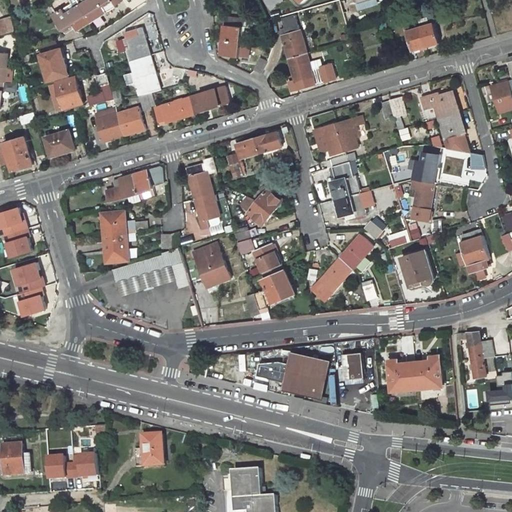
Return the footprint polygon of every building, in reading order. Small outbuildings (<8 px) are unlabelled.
[(78,0),(71,0),(72,1),(53,13),(64,30),(72,24),(76,31),(91,22),(78,0)] [(78,0),(91,22),(115,6),(111,0),(78,0)] [(241,41),(243,17),(225,15),(223,38),(241,41)] [(307,53),(300,31),(299,31),(294,15),(282,19),(285,27),(280,29),(289,59),(307,53)] [(0,27),(2,35),(15,31),(12,17),(0,20),(0,27)] [(243,17),(241,41),(246,41),(248,42),(250,18),(243,17)] [(441,43),(435,23),(422,27),(427,47),(441,43)] [(124,38),(131,60),(151,54),(143,25),(125,30),(126,37),(124,38)] [(427,47),(422,27),(408,31),(414,51),(427,47)] [(221,53),(239,56),(240,51),(241,41),(223,38),(221,53)] [(247,51),(248,42),(246,41),(241,41),(240,51),(247,51)] [(68,74),(60,48),(41,54),(49,80),(68,74)] [(289,59),(298,88),(315,82),(307,53),(289,59)] [(0,54),(0,81),(3,82),(6,83),(9,56),(0,54)] [(159,82),(151,54),(131,60),(139,88),(159,82)] [(261,56),(255,70),(262,74),(269,61),(261,56)] [(350,74),(360,71),(356,57),(345,60),(350,74)] [(338,64),(324,65),(325,82),(339,81),(338,64)] [(509,80),(505,67),(495,70),(499,82),(509,80)] [(99,85),(109,81),(107,73),(96,76),(99,85)] [(82,102),(74,76),(57,81),(65,107),(82,102)] [(88,106),(105,100),(114,98),(110,82),(109,81),(99,85),(101,91),(89,95),(91,100),(88,102),(88,106)] [(511,109),(511,86),(511,82),(493,87),(501,112),(511,109)] [(204,108),(231,101),(227,85),(190,96),(195,113),(205,110),(204,108)] [(436,106),(439,118),(460,112),(458,105),(456,106),(452,93),(454,92),(454,90),(442,94),(441,91),(423,96),(427,109),(436,106)] [(140,95),(144,110),(152,108),(147,93),(140,95)] [(190,96),(155,106),(159,121),(185,114),(185,116),(195,113),(190,96)] [(407,114),(402,97),(391,100),(391,101),(395,116),(395,117),(407,114)] [(395,116),(391,101),(381,104),(386,118),(395,116)] [(97,119),(104,141),(125,135),(119,113),(117,107),(97,113),(99,118),(97,119)] [(119,113),(125,135),(146,128),(139,107),(119,113)] [(439,118),(446,140),(448,149),(470,153),(465,135),(467,134),(466,133),(464,133),(460,119),(462,118),(460,112),(439,118)] [(337,123),(346,152),(359,148),(355,133),(359,132),(357,125),(362,124),(360,116),(337,123)] [(346,152),(337,123),(316,129),(318,137),(322,135),(324,142),(329,141),(333,155),(346,152)] [(76,149),(69,130),(46,137),(52,157),(76,149)] [(279,130),(258,137),(262,152),(283,146),(279,130)] [(5,143),(13,171),(33,164),(25,137),(5,143)] [(262,152),(258,137),(237,143),(240,152),(241,158),(262,152)] [(231,163),(241,160),(242,160),(241,158),(240,152),(229,155),(231,163)] [(426,153),(423,171),(417,170),(415,180),(437,183),(442,156),(426,153)] [(474,170),(487,169),(487,153),(474,154),(474,170)] [(206,161),(188,167),(197,199),(215,194),(209,173),(219,170),(215,156),(205,159),(206,161)] [(292,156),(276,161),(277,168),(294,164),(292,156)] [(333,168),(349,163),(347,156),(331,160),(333,168)] [(231,163),(235,178),(245,175),(241,160),(231,163)] [(336,177),(337,182),(336,182),(338,189),(334,190),(337,201),(352,197),(348,183),(347,179),(355,177),(351,163),(349,163),(333,168),(336,177)] [(154,186),(165,182),(164,168),(161,166),(136,173),(141,192),(154,188),(154,186)] [(122,197),(141,192),(136,173),(114,180),(117,186),(107,188),(111,199),(122,197)] [(432,211),(437,183),(415,180),(414,190),(420,191),(416,209),(432,211)] [(284,202),(269,189),(258,203),(258,202),(273,214),(284,202)] [(215,194),(197,199),(205,229),(212,226),(210,222),(220,220),(219,216),(220,215),(215,194)] [(352,197),(337,201),(339,209),(343,208),(345,216),(346,216),(347,222),(358,219),(352,197)] [(273,214),(258,202),(258,203),(249,212),(263,225),(273,214)] [(14,259),(37,252),(25,207),(0,213),(0,220),(2,230),(8,229),(12,241),(9,242),(14,259)] [(414,218),(430,221),(432,211),(416,209),(414,218)] [(105,212),(106,232),(128,230),(127,224),(126,211),(105,212)] [(511,229),(511,214),(503,217),(508,231),(511,229)] [(149,220),(127,224),(128,230),(128,232),(137,231),(138,231),(151,228),(149,220)] [(384,232),(373,222),(366,230),(377,240),(384,232)] [(240,242),(251,239),(249,229),(236,229),(240,242)] [(480,263),(473,239),(484,236),(482,229),(463,235),(465,241),(462,242),(469,266),(480,263)] [(131,260),(129,237),(137,237),(137,231),(128,232),(128,230),(106,232),(109,262),(131,260)] [(172,233),(173,247),(182,246),(181,231),(172,233)] [(173,247),(172,233),(162,233),(163,248),(173,247)] [(366,257),(375,247),(361,234),(341,257),(355,270),(358,266),(355,264),(363,255),(366,257)] [(403,236),(392,240),(394,246),(406,243),(403,236)] [(491,260),(484,236),(473,239),(480,263),(469,266),(472,273),(490,267),(488,261),(491,260)] [(233,279),(218,243),(195,251),(209,287),(233,279)] [(265,274),(283,266),(274,243),(255,251),(265,274)] [(151,273),(175,266),(179,279),(182,288),(193,284),(182,247),(167,252),(168,254),(126,267),(129,279),(141,276),(151,273)] [(427,250),(403,257),(411,281),(420,278),(423,281),(425,282),(427,283),(429,282),(431,281),(433,279),(434,277),(434,273),(427,250)] [(363,255),(355,264),(358,266),(366,257),(363,255)] [(341,280),(349,271),(351,274),(355,270),(341,257),(314,289),(324,297),(331,290),(334,293),(344,282),(341,280)] [(30,317),(54,310),(40,262),(17,269),(30,317)] [(155,287),(179,279),(175,266),(151,273),(155,287)] [(265,274),(274,297),(293,289),(283,266),(265,274)] [(344,282),(351,274),(349,271),(341,280),(344,282)] [(141,276),(146,290),(155,287),(151,273),(141,276)] [(129,279),(134,293),(146,290),(141,276),(129,279)] [(365,288),(368,300),(378,296),(375,285),(365,288)] [(264,292),(256,294),(261,310),(270,308),(264,292)] [(261,310),(256,294),(247,296),(252,312),(261,310)] [(473,337),(477,382),(489,381),(486,362),(497,361),(496,346),(485,346),(484,336),(473,337)] [(328,403),(335,365),(295,356),(293,367),(295,367),(291,385),(288,385),(287,394),(328,403)] [(369,382),(366,357),(347,359),(349,384),(369,382)] [(433,363),(418,365),(420,391),(445,388),(443,365),(434,366),(433,363)] [(291,385),(295,367),(293,367),(283,364),(263,367),(261,379),(288,385),(291,385)] [(420,391),(418,365),(401,366),(401,369),(392,370),(394,393),(420,391)] [(492,402),(511,400),(511,373),(499,374),(500,389),(491,390),(492,402)] [(468,416),(475,416),(478,415),(478,411),(475,412),(474,408),(467,408),(468,416)] [(99,431),(86,432),(87,447),(94,447),(93,443),(100,443),(99,431)] [(100,443),(110,441),(110,431),(99,431),(100,443)] [(167,470),(164,441),(147,442),(149,456),(137,457),(138,472),(167,470)] [(34,473),(32,458),(26,458),(26,451),(7,452),(8,460),(3,461),(5,478),(29,476),(28,473),(34,473)] [(82,462),(76,462),(76,479),(103,478),(102,454),(82,455),(82,462)] [(70,457),(51,458),(52,478),(71,477),(70,457)] [(278,511),(277,495),(265,496),(263,470),(236,472),(239,511),(278,511)]
